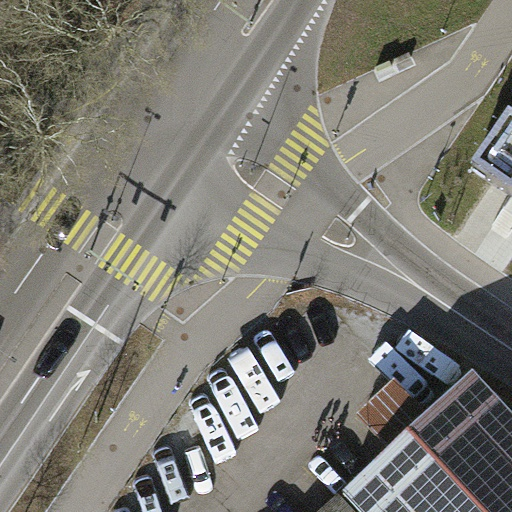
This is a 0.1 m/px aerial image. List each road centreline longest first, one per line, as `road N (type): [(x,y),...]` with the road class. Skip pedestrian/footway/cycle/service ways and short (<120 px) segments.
road 1 (unclassified): [(177,121),(511,347)]
road 2 (primary): [(0,450),(124,267),(177,121)]
road 3 (primary): [(177,121),(69,212),(0,311)]
road 4 (primary): [(177,121),(256,0)]
